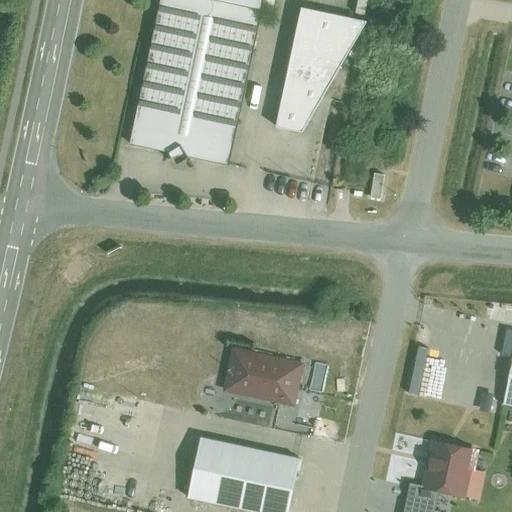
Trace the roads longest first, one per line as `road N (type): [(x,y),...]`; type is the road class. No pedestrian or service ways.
road 1 (residential): [(17,219),(68,211),(401,240)]
road 2 (residential): [(401,240),(346,511)]
road 3 (residential): [(452,0),(401,240)]
road 4 (secondary): [(63,0),(17,219)]
